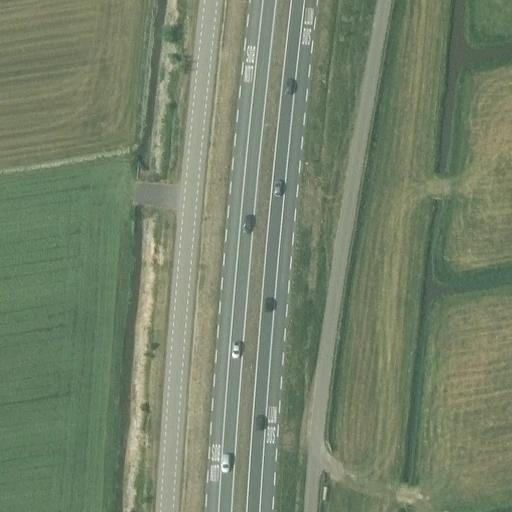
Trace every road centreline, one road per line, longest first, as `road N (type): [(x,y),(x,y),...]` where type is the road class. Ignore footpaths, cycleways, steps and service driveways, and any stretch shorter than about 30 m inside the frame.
road 1 (track): [(311,511),(384,0)]
road 2 (unclassified): [(167,511),(212,0)]
road 3 (primary): [(260,511),(305,0)]
road 4 (primary): [(262,0),(218,511)]
